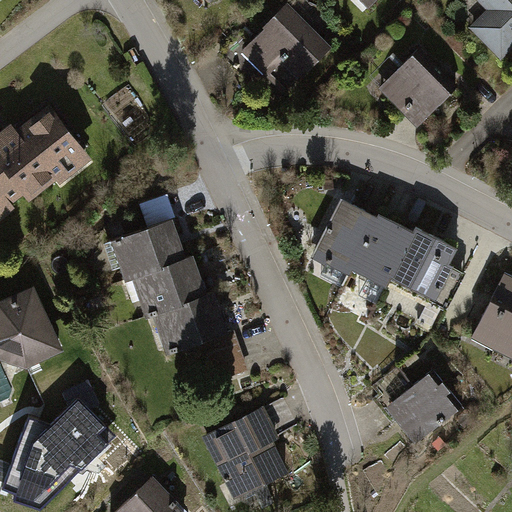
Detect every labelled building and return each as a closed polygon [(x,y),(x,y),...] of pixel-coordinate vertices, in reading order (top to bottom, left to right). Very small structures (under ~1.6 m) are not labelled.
[(0,0),(0,9),(12,0),(0,0)] [(200,0),(211,11),(222,0),(200,0)] [(289,0),(286,0),(238,47),(282,91),(332,42),(289,0)] [(357,0),(370,12),(383,0),(357,0)] [(511,59),(511,0),(471,0),(488,16),(471,33),(505,66),(511,59)] [(415,61),(377,98),(417,137),(454,101),(415,61)] [(50,200),(94,166),(48,111),(3,140),(50,200)] [(0,229),(21,217),(18,211),(26,204),(33,210),(50,200),(3,140),(0,142),(0,229)] [(382,217),(339,196),(307,260),(350,281),(353,274),(382,217)] [(413,233),(382,217),(353,274),(438,315),(459,272),(448,267),(457,248),(416,228),(413,233)] [(174,230),(113,251),(128,291),(188,270),(174,230)] [(136,289),(155,328),(211,305),(197,267),(188,270),(136,289)] [(511,272),(505,269),(472,334),(511,353),(511,272)] [(64,357),(34,293),(0,307),(0,364),(26,375),(64,357)] [(155,328),(172,365),(233,343),(217,303),(211,305),(155,328)] [(461,407),(432,367),(385,401),(415,441),(461,407)] [(123,456),(93,391),(55,408),(40,455),(85,474),(123,456)] [(263,416),(207,445),(240,509),(297,479),(263,416)] [(184,511),(158,483),(126,511),(184,511)]
